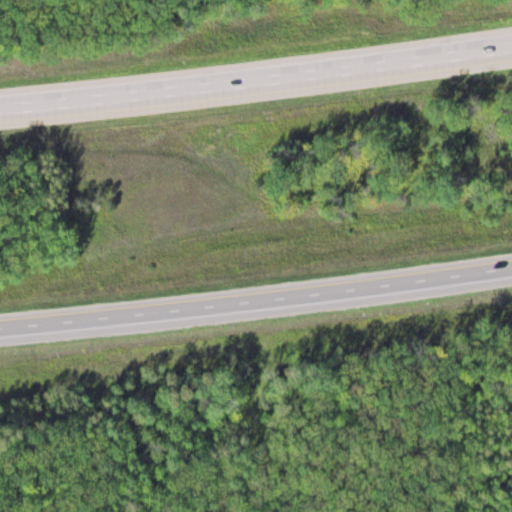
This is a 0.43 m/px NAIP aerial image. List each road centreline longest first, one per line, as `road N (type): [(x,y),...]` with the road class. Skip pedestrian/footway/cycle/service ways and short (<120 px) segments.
road 1 (motorway): [(0,325),(511,264)]
road 2 (motorway): [(511,44),(0,104)]
